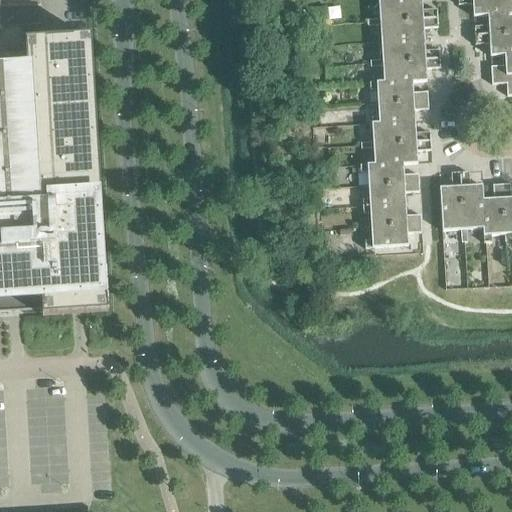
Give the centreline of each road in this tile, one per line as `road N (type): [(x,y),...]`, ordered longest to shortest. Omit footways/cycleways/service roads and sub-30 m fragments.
road 1 (secondary): [(511,412),(284,424),(238,405),(202,335),(173,0)]
road 2 (secondary): [(120,0),(143,354),(160,404),(187,441),(222,464)]
road 3 (secondary): [(222,464),(267,479),(511,464)]
road 4 (residential): [(497,108),(469,111),(457,127),(457,147),(478,166),(497,166),(511,154)]
